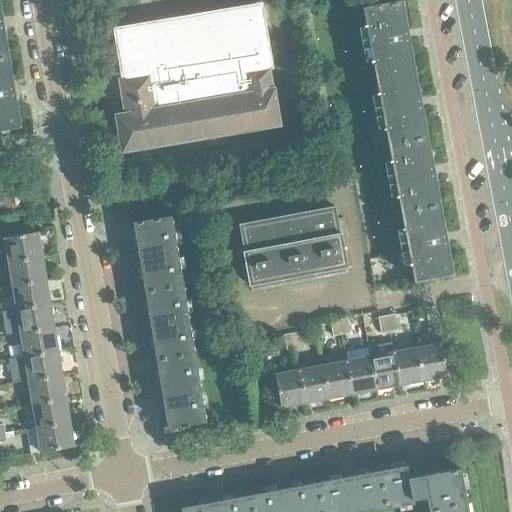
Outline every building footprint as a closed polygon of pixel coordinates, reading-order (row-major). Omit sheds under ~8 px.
[(414,68),(407,29),(401,0),(398,0),(363,7),(366,24),(373,59),(376,76),(414,68)] [(260,1),(236,5),(235,5),(234,6),(234,7),(233,9),(234,15),(222,17),(221,10),(220,9),(219,8),(218,8),(192,14),(191,14),(190,15),(190,16),(190,17),(191,23),(177,25),(175,17),(174,16),(173,15),(172,15),(171,15),(156,20),(155,21),(154,22),(154,23),(155,29),(143,31),(142,24),(142,23),(141,22),(140,22),(139,22),(110,27),(116,62),(128,60),(131,77),(119,79),(125,113),(115,114),(122,152),(281,125),(274,88),(273,88),(270,68),(268,68),(267,58),(269,58),(260,1)] [(0,57),(8,57),(0,6),(0,57)] [(8,57),(0,57),(0,128),(20,125),(8,57)] [(414,68),(376,76),(379,93),(389,143),(427,136),(414,68)] [(427,136),(389,143),(392,161),(398,194),(398,195),(401,210),(439,203),(427,136)] [(439,203),(401,210),(405,228),(405,229),(414,279),(453,272),(439,203)] [(335,205),(239,224),(244,250),(243,250),(249,284),(335,268),(347,266),(341,233),(339,233),(335,205)] [(133,221),(145,290),(183,284),(171,215),(133,221)] [(8,261),(42,255),(38,231),(4,237),(8,261)] [(12,285),(46,279),(42,255),(8,261),(12,285)] [(16,308),(50,303),(46,279),(12,285),(16,308)] [(156,359),(195,352),(183,284),(145,290),(156,359)] [(20,332),(54,327),(50,303),(16,308),(20,332)] [(437,322),(434,306),(426,308),(429,323),(437,322)] [(397,329),(395,314),(387,315),(389,330),(397,329)] [(389,330),(387,315),(379,317),(381,332),(389,330)] [(350,332),(347,316),(340,317),(343,334),(350,332)] [(343,334),(340,317),(329,319),(332,336),(343,334)] [(24,356),(58,350),(54,327),(20,332),(24,356)] [(292,332),(295,349),(304,347),(301,331),(292,332)] [(286,350),(295,349),(292,332),(284,334),(286,350)] [(441,342),(416,347),(422,380),(447,375),(441,342)] [(392,351),(399,385),(422,380),(416,347),(392,351)] [(28,380),(62,374),(58,350),(24,356),(28,380)] [(369,356),(375,389),(399,385),(392,351),(369,356)] [(206,421),(195,352),(156,359),(168,427),(183,425),(183,426),(189,425),(189,423),(206,421)] [(346,360),(352,393),(375,389),(369,356),(346,360)] [(322,365),(328,398),(352,393),(346,360),(322,365)] [(299,369),(305,402),(328,398),(322,365),(299,369)] [(281,407),(305,402),(299,369),(275,373),(281,407)] [(32,404),(66,398),(62,374),(28,380),(32,404)] [(36,428),(70,422),(66,398),(32,404),(36,428)] [(74,446),(70,422),(36,428),(40,451),(74,446)] [(428,508),(466,500),(460,468),(422,475),(409,477),(407,465),(381,470),(388,508),(413,503),(412,498),(426,496),(428,508)] [(319,511),(365,511),(388,508),(381,470),(314,483),(319,511)] [(249,495),(252,511),(319,511),(314,483),(249,495)] [(252,511),(249,495),(181,508),(182,511),(252,511)] [(468,511),(466,500),(428,508),(428,511),(468,511)]
